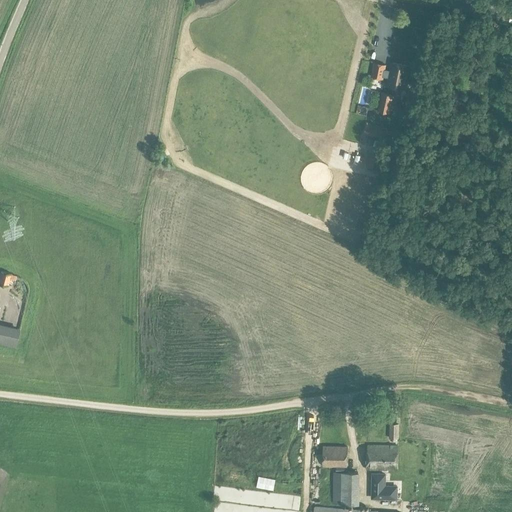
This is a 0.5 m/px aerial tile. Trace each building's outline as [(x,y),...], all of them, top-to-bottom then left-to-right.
[(375,63),(372,77),(383,79),(383,76),(389,77),(387,85),(405,89),(409,66),(392,63),(390,72),(384,71),(386,65),(375,63)] [(391,113),(394,95),(382,92),(378,110),(391,113)] [(367,123),(364,133),(386,139),(388,130),(389,129),(367,123)] [(379,157),(371,155),(367,167),(375,169),(379,157)] [(0,275),(0,283),(8,286),(9,286),(12,274),(1,271),(0,275)] [(0,343),(16,347),(20,328),(0,323),(0,343)] [(390,423),(389,439),(399,439),(399,424),(390,423)] [(383,469),(384,445),(368,445),(368,468),(383,469)] [(384,445),(383,469),(398,469),(399,446),(384,445)] [(347,446),(324,446),(323,467),(348,467),(347,446)] [(384,494),(384,486),(385,474),(373,474),(373,498),(396,498),(396,494),(384,494)] [(259,476),(257,486),(273,489),(275,478),(259,476)]
